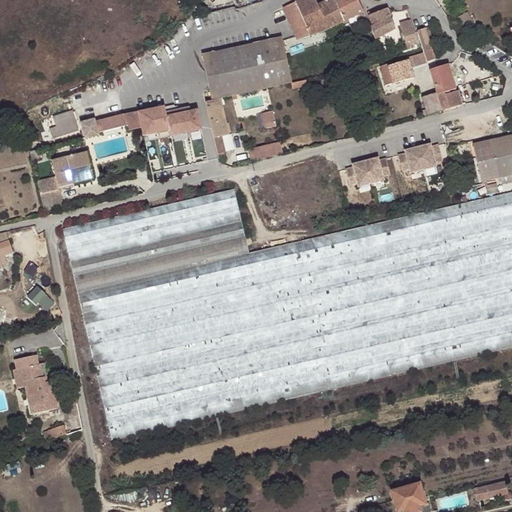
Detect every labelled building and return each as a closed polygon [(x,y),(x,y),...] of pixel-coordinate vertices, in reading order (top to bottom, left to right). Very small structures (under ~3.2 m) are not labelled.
[(337,2),(336,0),(326,0),(317,5),(314,0),(298,0),(283,9),(296,40),(325,30),(342,22),(334,4),(337,2)] [(363,12),(357,0),(336,0),(337,2),(334,4),(342,22),(363,12)] [(386,9),(368,16),(372,26),(371,27),(375,38),(394,28),(386,9)] [(458,17),(464,28),(473,22),(467,12),(458,17)] [(415,32),(410,20),(399,23),(406,42),(404,43),(407,49),(418,46),(415,32)] [(425,29),(417,31),(423,51),(424,53),(427,62),(435,59),(429,39),(425,29)] [(212,100),(220,98),(232,95),(292,81),(281,38),(202,56),(212,100)] [(427,62),(424,53),(403,59),(404,63),(390,67),(389,64),(381,67),(382,72),(380,72),(384,86),(413,78),(410,67),(427,62)] [(456,89),(448,64),(430,71),(436,93),(441,111),(462,104),(459,91),(445,95),(444,93),(456,89)] [(441,111),(436,93),(422,97),(426,110),(427,115),(433,113),(441,111)] [(212,100),(205,102),(217,154),(225,152),(221,136),(229,134),(220,98),(212,100)] [(174,104),(118,116),(121,127),(127,125),(128,131),(142,128),(144,135),(169,130),(171,136),(201,129),(196,106),(175,111),(174,104)] [(52,136),(78,130),(73,110),(53,115),(56,125),(49,127),(52,136)] [(275,110),(260,113),(263,128),(277,125),(275,110)] [(121,127),(118,116),(102,120),(105,131),(121,127)] [(105,131),(102,120),(95,122),(94,118),(80,122),(85,140),(99,136),(98,133),(105,131)] [(511,173),(511,136),(473,145),(482,183),(487,182),(486,180),(499,177),(500,183),(511,180),(511,176),(511,174),(511,173)] [(249,148),(251,160),(284,153),(281,141),(249,148)] [(426,171),(439,169),(438,166),(446,164),(442,148),(435,150),(434,147),(424,150),(425,157),(423,157),(426,171)] [(30,152),(32,161),(40,159),(38,150),(30,152)] [(420,158),(419,151),(409,153),(409,155),(401,157),(405,173),(413,172),(413,174),(426,171),(423,157),(420,158)] [(88,152),(51,161),(57,187),(94,178),(88,152)] [(370,161),(372,168),(369,168),(373,184),(386,181),(385,178),(393,176),(389,160),(381,161),(381,159),(370,161)] [(356,167),(348,169),(352,185),(359,183),(360,187),(373,184),(369,168),(367,169),(366,162),(355,164),(356,167)] [(511,192),(249,252),(235,190),(63,228),(111,438),(511,347),(511,192)] [(13,252),(5,232),(0,233),(0,266),(1,267),(0,265),(0,263),(0,253),(3,252),(4,255),(13,252)] [(48,405),(56,403),(52,381),(24,387),(30,414),(49,410),(48,405)] [(44,435),(46,441),(66,434),(63,425),(43,432),(44,435)] [(508,494),(506,481),(474,488),(477,501),(508,494)] [(419,484),(392,491),(394,501),(397,511),(404,510),(404,511),(420,511),(419,506),(428,503),(426,496),(425,491),(422,492),(419,484)] [(419,506),(420,511),(430,511),(428,503),(419,506)]
